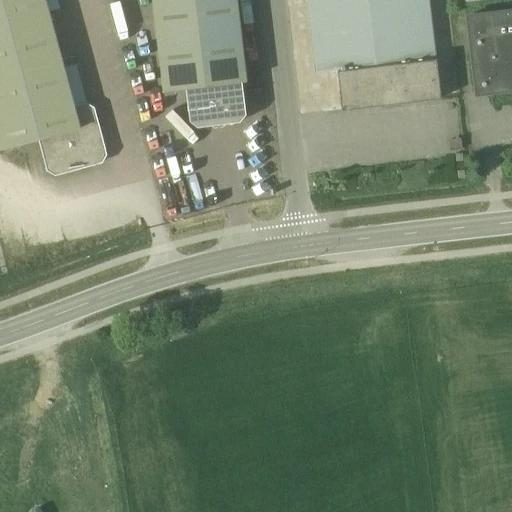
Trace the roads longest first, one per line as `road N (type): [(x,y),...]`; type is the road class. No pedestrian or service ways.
road 1 (tertiary): [(304,246),(193,268),(0,336)]
road 2 (unclassified): [(304,246),(273,0)]
road 3 (tertiary): [(511,224),(304,246)]
